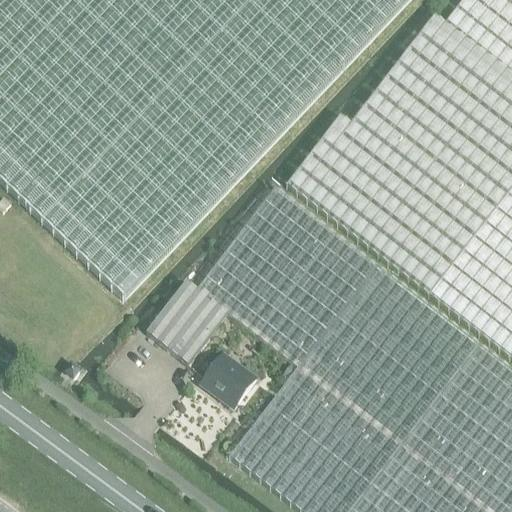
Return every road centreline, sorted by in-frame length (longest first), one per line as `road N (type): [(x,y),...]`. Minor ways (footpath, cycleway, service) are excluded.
road 1 (unclassified): [(217,511),(0,350)]
road 2 (primary): [(143,511),(0,405)]
